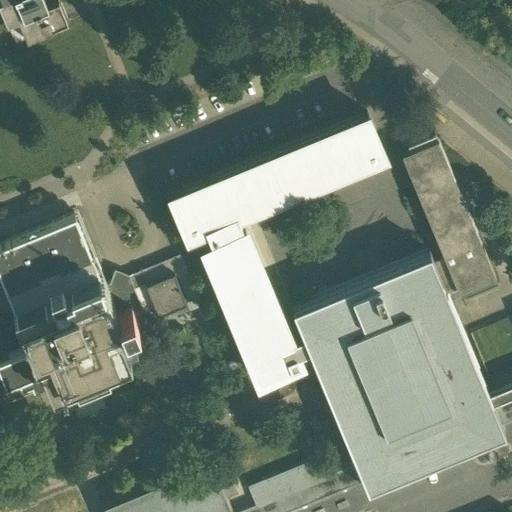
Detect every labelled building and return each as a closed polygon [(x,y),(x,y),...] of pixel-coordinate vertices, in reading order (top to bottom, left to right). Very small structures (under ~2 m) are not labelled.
[(3,0),(2,1),(0,1),(0,7),(7,23),(18,18),(47,6),(44,0),(3,0)] [(47,6),(18,18),(26,39),(67,22),(59,1),(47,6)] [(367,111),(170,192),(187,233),(206,225),(208,230),(207,231),(210,237),(242,224),(237,212),(241,211),(240,209),(353,162),(354,164),(357,163),(356,162),(364,159),(364,160),(384,152),(367,111)] [(495,274),(437,135),(401,150),(444,253),(457,284),(459,289),(495,274)] [(104,283),(74,211),(0,242),(0,272),(30,345),(35,356),(38,355),(49,382),(50,383),(75,373),(77,376),(103,365),(102,362),(128,351),(124,339),(112,312),(115,310),(104,283)] [(212,241),(203,245),(259,377),(299,360),(296,352),(290,338),(242,224),(210,237),(212,241)] [(429,248),(293,305),(303,333),(309,347),(356,457),(382,446),(382,447),(466,412),(466,411),(492,400),(488,391),(445,289),(432,257),(429,248)] [(457,284),(444,253),(432,257),(445,289),(457,284)] [(196,289),(186,265),(173,270),(183,294),(196,289)] [(173,270),(145,281),(150,293),(156,306),(158,312),(186,300),(183,294),(173,270)] [(136,315),(124,286),(128,277),(113,272),(109,281),(104,283),(115,310),(112,312),(124,339),(143,332),(136,315)] [(145,281),(134,286),(139,298),(150,293),(145,281)] [(196,289),(183,294),(186,300),(198,295),(196,289)] [(303,333),(290,338),(296,352),(309,347),(303,333)] [(15,371),(0,376),(0,402),(49,382),(38,355),(35,356),(30,345),(19,350),(27,369),(16,374),(15,371)] [(19,350),(8,354),(15,371),(16,374),(27,369),(19,350)] [(8,354),(0,357),(0,376),(15,371),(8,354)] [(511,380),(488,391),(492,400),(466,411),(466,412),(382,447),(382,446),(356,457),(357,460),(335,470),(336,473),(256,505),(255,503),(232,511),(282,511),(365,478),(367,482),(502,427),(500,422),(511,417),(511,380)] [(327,452),(248,484),(255,503),(256,505),(336,473),(335,470),(327,452)] [(232,511),(210,458),(102,503),(105,511),(232,511)]
